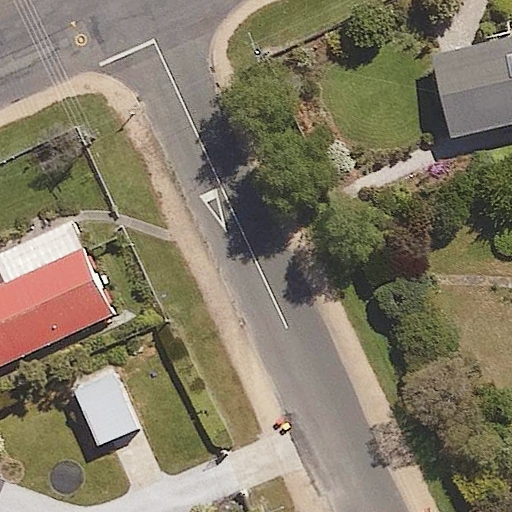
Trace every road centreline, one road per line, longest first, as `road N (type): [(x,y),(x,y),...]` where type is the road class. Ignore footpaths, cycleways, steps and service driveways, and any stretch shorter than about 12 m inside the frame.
road 1 (residential): [(371,511),(135,0)]
road 2 (residential): [(0,61),(135,0)]
